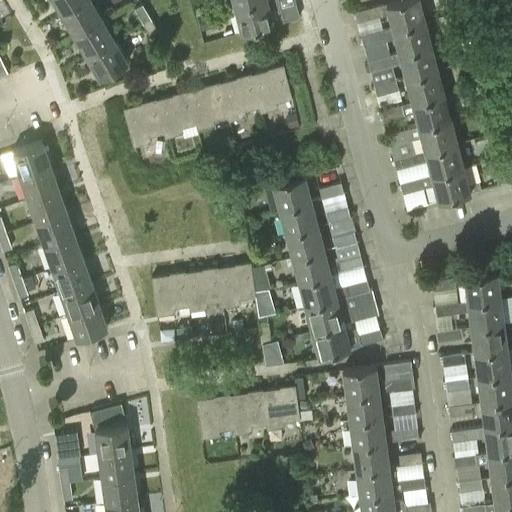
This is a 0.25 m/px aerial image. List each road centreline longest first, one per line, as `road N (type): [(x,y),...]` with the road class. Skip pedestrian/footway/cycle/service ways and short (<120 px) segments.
road 1 (residential): [(445,511),(422,346),(387,249)]
road 2 (residential): [(323,0),(387,249)]
road 3 (residential): [(38,511),(0,335)]
road 4 (residential): [(387,249),(511,219)]
